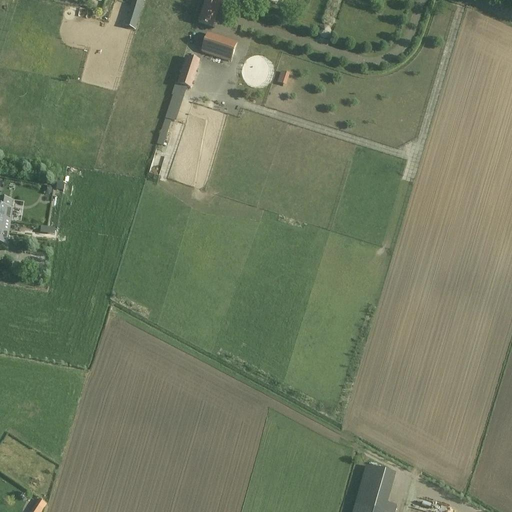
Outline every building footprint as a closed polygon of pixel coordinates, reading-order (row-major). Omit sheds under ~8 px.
[(134,0),(133,6),(143,8),(145,0),(134,0)] [(221,0),(205,0),(199,22),(213,27),(221,0)] [(202,53),(231,62),(237,43),(208,34),(202,53)] [(178,84),(191,88),(199,61),(187,57),(178,84)] [(13,210),(0,208),(0,220),(11,223),(13,210)] [(0,233),(9,234),(11,223),(0,220),(0,233)] [(9,234),(0,233),(0,245),(7,247),(9,234)]
